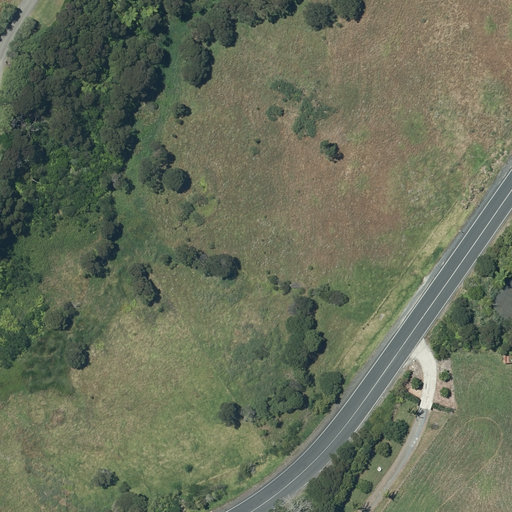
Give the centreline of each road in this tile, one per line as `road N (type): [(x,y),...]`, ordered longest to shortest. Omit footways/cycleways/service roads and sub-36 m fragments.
road 1 (tertiary): [(250,511),(328,448),(511,189)]
road 2 (unknown): [(407,338),(412,360),(397,412),(331,511)]
